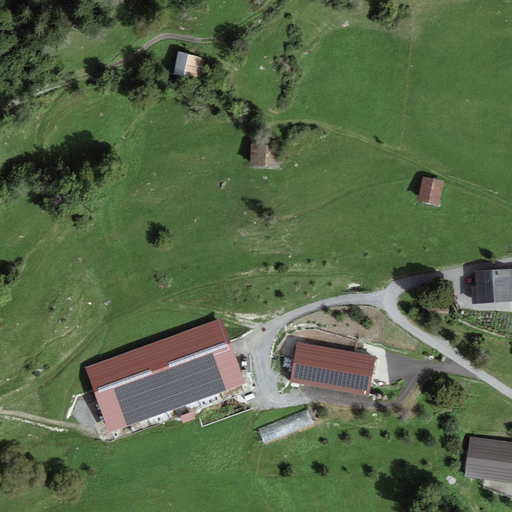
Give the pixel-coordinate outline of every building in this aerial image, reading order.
[(208,58),(178,52),(173,75),(203,81),(208,58)] [(281,145),(251,145),(250,166),(280,167),(281,145)] [(445,181),(423,177),(418,200),(440,205),(445,181)] [(511,290),(509,269),(475,271),(476,286),(471,286),(472,304),(511,302),(511,290)] [(428,314),(449,314),(449,305),(428,305),(428,314)] [(253,336),(238,337),(242,389),(257,388),(253,336)] [(376,356),(297,342),(290,382),(369,396),(376,356)] [(511,480),(511,444),(472,439),(467,475),(511,480)]
